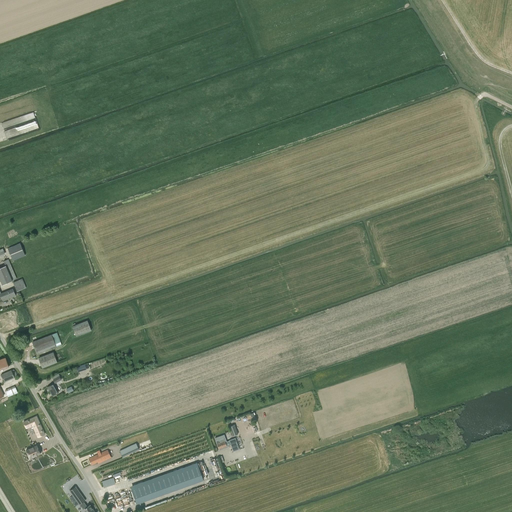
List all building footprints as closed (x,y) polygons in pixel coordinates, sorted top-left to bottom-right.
[(34,113),(2,122),(5,134),(7,134),(8,137),(22,133),(21,129),(26,128),(24,123),(36,120),(34,113)] [(8,248),(13,261),(25,256),(20,243),(8,248)] [(5,266),(0,268),(0,279),(2,285),(12,281),(12,280),(17,279),(8,259),(3,261),(5,266)] [(22,279),(13,282),(17,292),(26,288),(22,279)] [(0,295),(2,301),(16,296),(13,289),(0,293),(0,295)] [(91,331),(88,321),(73,326),(77,336),(91,331)] [(37,354),(56,347),(55,344),(60,342),(56,333),(32,342),(37,354)] [(53,352),(39,358),(42,367),(57,362),(53,352)] [(6,357),(0,359),(0,370),(9,367),(6,357)] [(13,369),(1,375),(4,382),(18,377),(13,369)] [(59,392),(54,384),(48,387),(52,396),(59,392)] [(15,388),(6,392),(8,397),(17,393),(15,388)] [(36,416),(23,422),(26,428),(33,425),(38,437),(44,434),(36,416)] [(224,438),(216,441),(217,444),(219,449),(219,450),(228,447),(227,443),(226,443),(225,441),(224,438)] [(29,458),(40,453),(37,445),(26,450),(29,458)] [(122,457),(139,449),(137,445),(120,452),(122,457)] [(107,450),(89,459),(92,465),(98,462),(98,463),(111,458),(107,450)] [(171,492),(203,480),(198,465),(165,476),(171,492)] [(111,478),(103,481),(104,487),(113,484),(111,478)] [(161,495),(155,480),(131,488),(137,504),(161,495)] [(75,487),(70,491),(79,504),(80,504),(84,509),(83,510),(84,511),(94,511),(90,505),(87,507),(83,502),(85,500),(75,487)]
